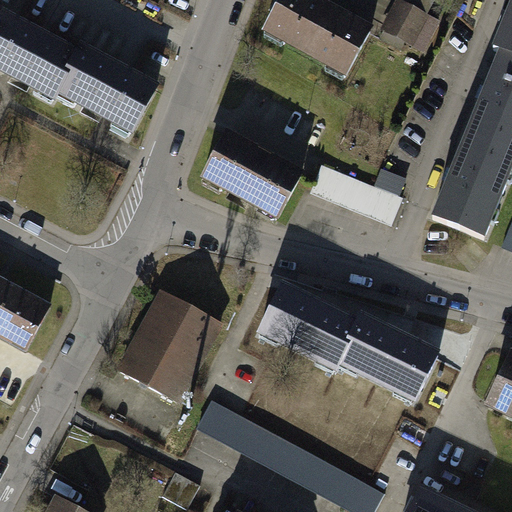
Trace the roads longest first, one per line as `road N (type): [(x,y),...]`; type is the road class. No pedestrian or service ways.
road 1 (residential): [(511,308),(209,238),(152,211)]
road 2 (residential): [(233,0),(152,211)]
road 3 (residential): [(105,288),(0,477)]
